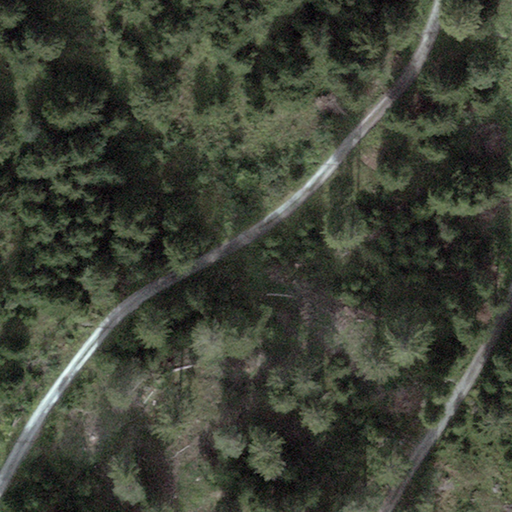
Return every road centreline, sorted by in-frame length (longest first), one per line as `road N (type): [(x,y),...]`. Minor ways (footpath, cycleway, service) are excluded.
road 1 (track): [(442,0),(405,79),(319,180),(112,320),(37,423),(0,496)]
road 2 (track): [(385,511),(511,295)]
